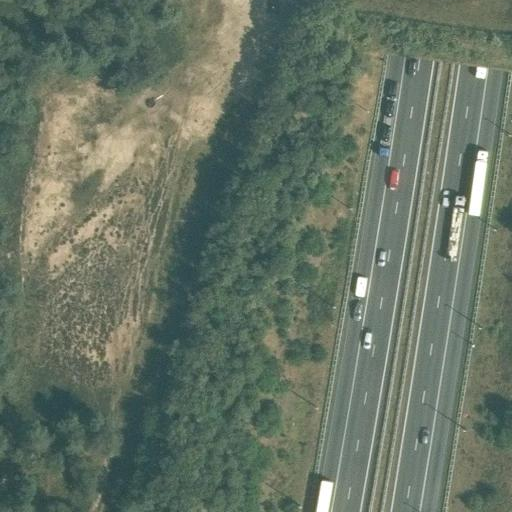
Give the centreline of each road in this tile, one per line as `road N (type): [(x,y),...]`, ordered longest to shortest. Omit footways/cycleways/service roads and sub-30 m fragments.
road 1 (motorway): [(427,0),(345,511)]
road 2 (motorway): [(404,511),(483,0)]
